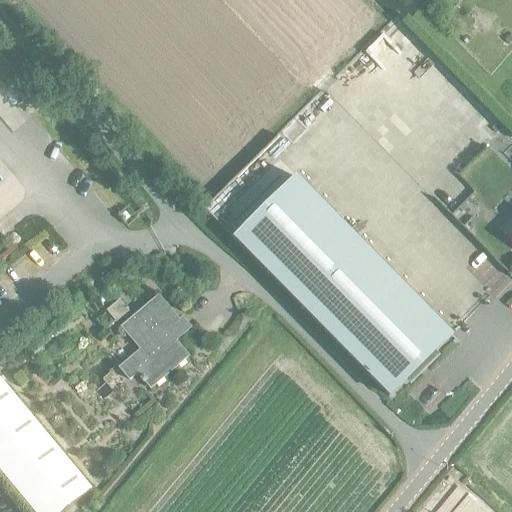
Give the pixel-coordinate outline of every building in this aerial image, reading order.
[(459,192),(467,201),(485,184),(476,175),(459,192)] [(296,177),(233,239),(389,397),(452,335),(296,177)] [(511,220),(502,230),(511,240),(511,220)] [(374,256),(426,309),(461,274),(409,222),(374,256)] [(175,341),(188,329),(181,321),(160,296),(122,328),(149,361),(137,373),(150,389),(188,357),(175,341)] [(107,311),(116,322),(128,312),(119,301),(107,311)] [(64,511),(92,489),(0,377),(0,471),(33,511),(64,511)]
